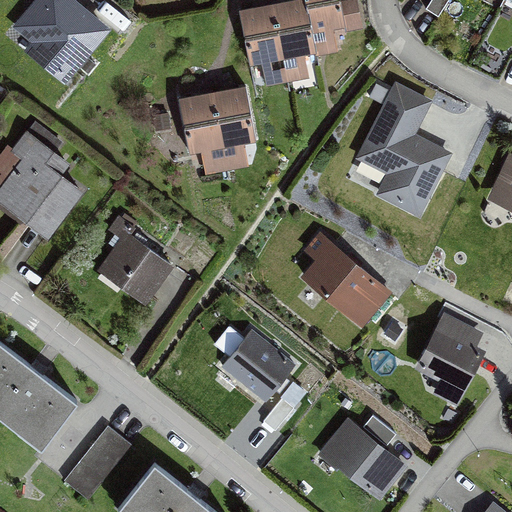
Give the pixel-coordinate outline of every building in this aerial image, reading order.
[(70,0),(39,0),(19,25),(37,40),(30,48),(64,76),(104,28),(70,0)] [(291,0),(272,4),(283,56),(316,50),(312,30),(311,30),(305,0),(291,0)] [(312,30),(344,24),(345,29),(362,26),(356,0),(305,0),(311,30),(312,30)] [(448,0),(430,0),(425,8),(438,16),(448,0)] [(282,56),(283,56),(272,4),(239,10),(249,63),(282,56)] [(380,192),(418,211),(447,153),(410,134),(428,101),(396,85),(360,156),(391,171),(380,192)] [(212,92),(222,144),(256,138),(246,86),(212,92)] [(222,144),(212,92),(179,98),(189,151),(222,144)] [(58,138),(34,120),(12,150),(24,159),(0,191),(0,192),(31,215),(28,219),(47,233),(79,189),(58,174),(67,163),(52,152),(58,143),(56,141),(58,138)] [(511,156),(501,178),(508,182),(511,191),(506,202),(511,204),(511,156)] [(144,301),(170,263),(128,233),(133,226),(120,217),(110,230),(123,239),(102,267),(124,283),(122,285),(144,301)] [(361,323),(388,290),(332,244),(305,276),(361,323)] [(462,387),(481,351),(446,334),(453,320),(445,315),(419,365),(462,387)] [(251,329),(222,365),(266,400),(294,364),(251,329)] [(0,414),(41,446),(76,399),(42,373),(44,371),(32,362),(31,364),(0,341),(0,414)] [(275,429),(294,406),(282,397),(263,420),(275,429)] [(396,433),(372,414),(363,426),(386,444),(396,433)] [(380,495),(404,465),(349,421),(335,439),(333,437),(321,453),(335,464),(338,461),(380,495)] [(108,424),(64,479),(87,498),(131,443),(108,424)] [(188,488),(154,462),(118,507),(123,511),(217,511),(199,497),(201,496),(189,486),(188,488)] [(502,511),(492,503),(485,511),(502,511)]
